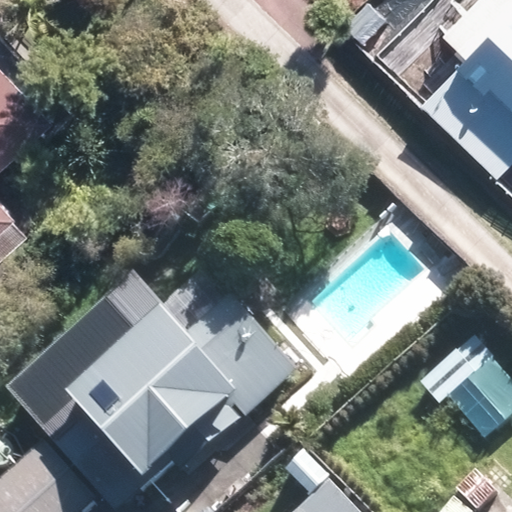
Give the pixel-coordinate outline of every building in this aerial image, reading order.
[(511,0),(478,0),(421,64),(511,143),(511,0)] [(0,174),(42,135),(0,91),(0,253),(10,244),(0,233),(0,174)] [(126,298),(9,406),(107,511),(113,511),(228,407),(126,298)] [(228,307),(184,348),(251,419),(294,379),(228,307)] [(511,420),(511,392),(471,342),(415,388),(436,415),(446,406),(480,447),(511,420)] [(37,452),(0,485),(0,511),(86,511),(90,509),(37,452)] [(511,511),(511,504),(479,472),(439,511),(511,511)] [(346,511),(327,491),(304,511),(346,511)]
